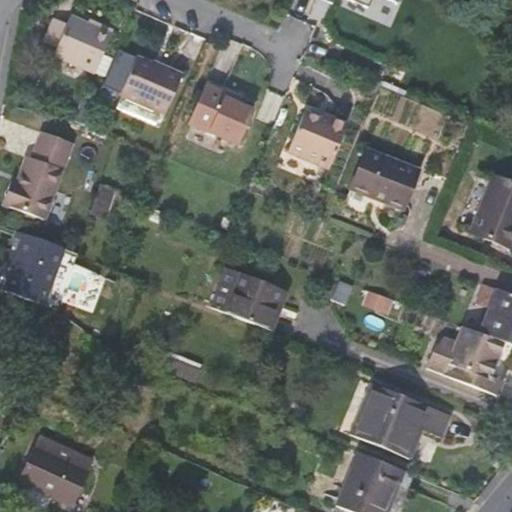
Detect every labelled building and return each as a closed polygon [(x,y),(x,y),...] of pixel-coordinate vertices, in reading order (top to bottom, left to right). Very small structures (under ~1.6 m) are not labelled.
[(333,0),(389,25),(399,0),(333,0)] [(94,74),(112,31),(96,24),(95,27),(70,16),(66,25),(53,19),(43,42),(56,47),(53,56),(94,74)] [(136,58),(119,94),(165,114),(182,75),(163,67),(162,70),(136,58)] [(205,85),(188,124),(237,145),(252,111),(224,99),(226,94),(205,85)] [(84,98),(75,121),(85,126),(95,103),(84,98)] [(303,112),(286,152),(328,170),(347,125),(330,118),(328,122),(303,112)] [(44,220),(72,144),(41,132),(31,159),(26,157),(16,182),(10,180),(1,205),(44,220)] [(364,151),(349,189),(403,209),(417,172),(364,151)] [(511,184),(491,177),(469,233),(507,247),(511,234),(511,184)] [(77,254),(17,232),(6,259),(14,275),(9,277),(4,291),(56,310),(76,255),(77,254)] [(226,269),(211,308),(226,314),(241,275),(226,269)] [(241,275),(226,314),(266,330),(275,305),(280,307),(286,292),(241,275)] [(497,289),(482,284),(475,301),(490,307),(497,289)] [(502,344),(511,347),(511,295),(497,289),(490,307),(479,334),(502,344)] [(479,334),(462,328),(455,346),(442,341),(430,369),(443,374),(443,375),(496,396),(501,382),(489,377),(502,344),(479,334)] [(41,353),(32,375),(52,383),(60,362),(41,353)] [(449,416),(375,386),(354,435),(408,458),(416,441),(411,440),(416,428),(440,438),(449,416)] [(19,481),(71,505),(92,460),(39,436),(19,481)] [(387,511),(403,472),(356,453),(335,507),(348,511),(387,511)]
